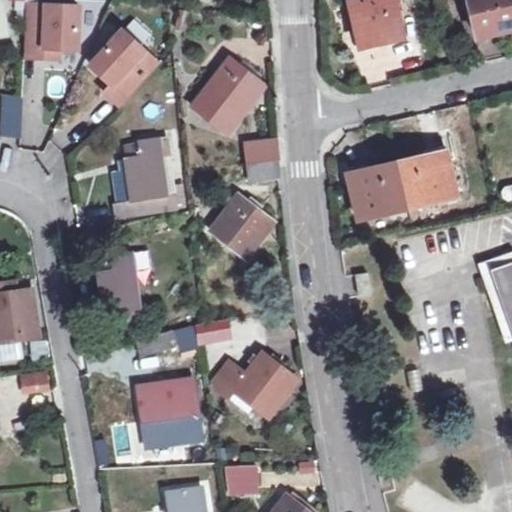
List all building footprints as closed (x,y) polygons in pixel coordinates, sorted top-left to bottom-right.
[(0,0),(0,34),(10,34),(6,0),(0,0)] [(360,42),(386,36),(388,42),(409,37),(400,0),(357,0),(350,2),(360,42)] [(511,0),(473,0),(480,36),(511,27),(511,0)] [(82,6),(28,4),(26,57),(61,58),(61,48),(80,49),(82,6)] [(184,26),(181,9),(170,10),(172,28),(184,26)] [(161,63),(124,30),(92,65),(114,84),(108,92),(123,106),(161,63)] [(229,134),(266,86),(231,58),(194,107),(229,134)] [(4,97),(2,135),(22,137),(24,99),(4,97)] [(449,152),(399,163),(409,208),(459,196),(451,159),(458,157),(453,134),(445,136),(449,152)] [(123,163),(124,172),(128,172),(132,200),(119,202),(115,202),(117,218),(135,216),(135,217),(179,210),(170,138),(142,140),(128,149),(130,159),(123,163)] [(246,144),(250,163),(281,159),(279,139),(246,144)] [(348,158),(340,160),(346,184),(353,182),(361,218),(409,208),(399,163),(351,174),(348,158)] [(282,176),(281,159),(250,163),(252,180),(282,176)] [(128,172),(124,172),(116,173),(119,202),(132,200),(128,172)] [(248,259),(277,222),(241,194),(212,231),(248,259)] [(100,270),(110,330),(142,325),(131,250),(113,253),(115,268),(100,270)] [(511,263),(493,271),(511,324),(511,263)] [(355,273),(357,294),(369,293),(367,272),(355,273)] [(16,283),(0,285),(0,295),(18,293),(16,283)] [(0,295),(0,341),(41,335),(35,291),(18,293),(0,295)] [(229,319),(198,327),(203,344),(233,337),(229,319)] [(197,323),(140,338),(144,356),(181,346),(183,352),(201,347),(197,323)] [(245,376),(229,364),(214,384),(216,388),(228,397),(234,390),(270,417),(297,381),(262,354),(245,376)] [(52,391),(50,378),(23,382),(24,396),(52,391)] [(165,425),(171,424),(174,423),(175,427),(189,425),(187,415),(201,413),(197,381),(130,389),(133,405),(143,403),(145,421),(159,419),(159,426),(165,425)] [(173,435),(171,424),(165,425),(167,436),(173,435)] [(316,473),(316,463),(294,464),(295,474),(316,473)] [(260,492),(259,465),(228,466),(232,494),(260,492)] [(209,511),(205,486),(170,492),(172,511),(209,511)] [(278,511),(312,511),(310,510),(298,502),(291,496),(278,511)] [(298,502),(310,510),(313,506),(302,497),(298,502)]
